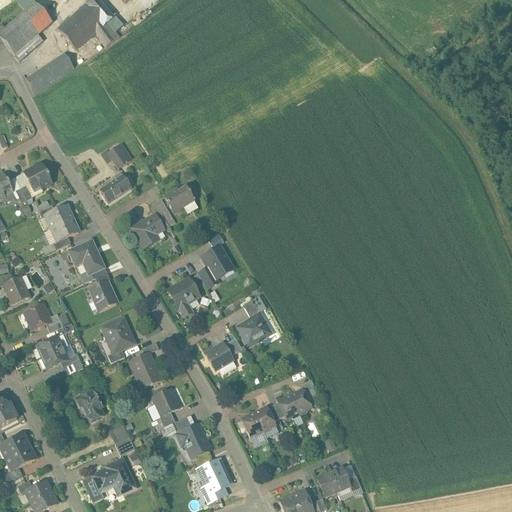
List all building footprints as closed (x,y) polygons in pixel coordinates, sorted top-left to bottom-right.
[(31,0),(17,0),(16,2),(25,12),(34,4),(31,0)] [(113,19),(96,0),(90,0),(85,4),(86,5),(80,10),(98,32),(108,23),(113,19)] [(25,12),(0,33),(0,40),(4,45),(14,56),(13,56),(19,63),(43,42),(37,36),(52,23),(35,3),(34,4),(25,12)] [(80,10),(57,30),(76,51),(96,33),(106,48),(119,38),(108,23),(98,32),(80,10)] [(64,55),(26,81),(34,96),(74,69),(64,55)] [(107,153),(107,154),(112,161),(126,151),(121,145),(107,153)] [(106,151),(100,155),(106,165),(112,161),(107,154),(107,153),(106,151)] [(126,151),(112,161),(115,166),(129,156),(126,151)] [(129,156),(115,166),(118,170),(132,161),(129,156)] [(41,165),(23,174),(34,195),(41,191),(51,185),(48,179),(48,178),(47,176),(41,165)] [(3,176),(0,177),(0,201),(12,195),(8,185),(9,185),(7,182),(6,182),(3,176)] [(122,177),(99,192),(108,205),(131,190),(122,177)] [(32,199),(26,187),(20,190),(26,202),(32,199)] [(187,189),(179,193),(178,191),(164,198),(168,205),(166,206),(167,208),(169,207),(173,214),(194,203),(187,189)] [(26,202),(20,190),(14,193),(21,205),(26,202)] [(175,225),(161,201),(155,204),(161,214),(167,224),(169,228),(175,225)] [(161,214),(155,204),(149,208),(154,216),(154,215),(156,217),(161,214)] [(19,209),(23,217),(31,212),(27,205),(19,209)] [(52,208),(38,214),(41,220),(45,218),(55,214),(52,208)] [(55,214),(45,218),(51,231),(73,221),(67,208),(55,214)] [(167,224),(161,214),(156,217),(162,227),(167,224)] [(154,216),(131,230),(143,250),(154,244),(151,238),(160,233),(164,231),(162,227),(156,217),(154,215),(154,216)] [(73,221),(51,231),(57,245),(67,240),(79,235),(73,221)] [(167,224),(162,227),(164,231),(160,233),(164,239),(172,234),(169,228),(167,224)] [(213,248),(223,241),(218,234),(208,241),(213,248)] [(57,245),(53,246),(56,252),(70,245),(67,240),(57,245)] [(94,249),(91,242),(69,253),(75,267),(76,267),(75,265),(81,262),(87,274),(88,277),(91,276),(104,270),(104,269),(97,255),(98,255),(95,248),(94,249)] [(220,249),(201,259),(207,270),(215,282),(233,271),(220,249)] [(7,265),(0,265),(0,274),(8,274),(7,265)] [(104,270),(91,276),(93,281),(95,280),(107,275),(104,269),(104,270)] [(215,282),(207,270),(199,275),(208,290),(217,285),(215,282)] [(87,274),(78,277),(82,286),(93,281),(91,276),(88,277),(87,274)] [(10,275),(0,279),(0,288),(3,287),(13,282),(10,275)] [(107,275),(95,280),(98,287),(106,283),(106,284),(110,282),(107,275)] [(197,276),(189,281),(195,292),(204,287),(197,276)] [(13,282),(3,287),(12,306),(29,298),(20,279),(13,282)] [(188,280),(167,292),(184,320),(192,315),(187,306),(199,299),(195,292),(189,281),(188,280)] [(98,287),(90,291),(100,313),(116,306),(106,284),(106,283),(98,287)] [(266,310),(259,297),(254,300),(261,313),(266,310)] [(254,300),(243,307),(250,319),(259,314),(261,313),(254,300)] [(41,306),(24,314),(33,332),(46,327),(50,325),(48,320),(41,306)] [(250,319),(235,329),(247,349),(271,335),(259,314),(250,319)] [(56,316),(48,320),(50,325),(46,327),(50,335),(57,332),(62,329),(56,316)] [(123,319),(101,330),(113,355),(116,354),(122,352),(135,345),(123,319)] [(62,329),(57,332),(59,338),(74,331),(71,325),(62,329)] [(57,338),(36,348),(41,359),(62,350),(57,338)] [(242,352),(235,340),(229,343),(232,348),(236,355),(242,352)] [(156,345),(143,351),(145,357),(149,355),(159,351),(156,345)] [(223,345),(205,355),(215,373),(233,363),(230,358),(226,351),(223,345)] [(232,348),(226,351),(230,358),(236,355),(232,348)] [(62,350),(41,359),(47,371),(61,364),(68,361),(67,361),(62,350)] [(122,352),(116,354),(113,355),(108,358),(111,365),(125,359),(122,352)] [(145,357),(129,364),(141,391),(161,382),(149,355),(145,357)] [(77,356),(67,361),(68,361),(61,364),(63,370),(80,362),(77,356)] [(63,370),(66,377),(83,369),(80,362),(63,370)] [(311,381),(300,387),(302,392),(302,391),(307,401),(317,395),(311,381)] [(92,391),(74,401),(79,410),(83,408),(86,414),(85,415),(89,423),(95,419),(96,421),(103,418),(99,410),(101,409),(98,404),(99,404),(92,391)] [(171,391),(152,399),(161,418),(162,418),(171,414),(180,410),(171,391)] [(302,392),(290,397),(299,417),(305,414),(306,412),(311,409),(307,401),(302,391),(302,392)] [(290,397),(277,403),(277,404),(284,418),(286,422),(291,419),(293,420),(299,417),(290,397)] [(9,405),(6,406),(5,404),(2,405),(1,402),(0,402),(0,428),(16,420),(9,405)] [(284,418),(277,404),(272,407),(279,420),(284,418)] [(279,420),(272,407),(267,410),(273,423),(279,420)] [(267,410),(266,409),(254,415),(263,435),(269,432),(270,429),(275,427),(273,423),(267,410)] [(171,414),(162,418),(161,418),(160,419),(164,429),(172,425),(175,424),(171,414)] [(254,415),(241,421),(241,422),(246,433),(250,439),(255,437),(257,438),(263,435),(254,415)] [(175,424),(172,425),(177,436),(192,429),(187,418),(175,424)] [(246,433),(241,422),(236,424),(241,435),(246,433)] [(177,436),(176,436),(182,448),(185,447),(192,461),(193,460),(208,453),(210,452),(198,426),(192,429),(177,436)] [(123,427),(109,433),(115,445),(129,439),(123,427)] [(6,444),(0,446),(0,449),(5,460),(28,449),(21,436),(6,444)] [(129,439),(115,445),(120,457),(135,451),(129,439)] [(28,449),(5,460),(11,472),(12,473),(18,470),(35,461),(28,449)] [(208,453),(193,460),(195,465),(211,458),(208,453)] [(211,458),(195,465),(198,471),(213,464),(211,458)] [(122,461),(112,466),(113,468),(92,477),(93,478),(100,494),(101,494),(119,486),(123,495),(135,490),(122,461)] [(198,471),(197,471),(208,495),(209,496),(217,493),(230,487),(219,461),(213,464),(198,471)] [(342,469),(329,475),(337,493),(349,488),(350,488),(347,481),(342,469)] [(18,470),(12,473),(11,472),(5,475),(10,485),(23,479),(18,470)] [(329,475),(316,480),(324,498),(337,493),(329,475)] [(93,478),(82,482),(92,504),(103,499),(101,494),(100,494),(93,478)] [(355,478),(347,481),(350,488),(349,488),(352,493),(360,490),(355,478)] [(29,482),(17,488),(21,495),(25,493),(25,492),(32,489),(29,482)] [(32,489),(25,492),(25,493),(31,504),(50,494),(44,482),(32,489)] [(305,492),(292,498),(297,511),(312,511),(310,505),(305,492)] [(217,493),(209,496),(208,495),(204,498),(207,506),(220,500),(217,493)] [(50,494),(31,504),(34,511),(43,511),(44,511),(56,506),(50,494)] [(297,511),(292,498),(279,503),(282,511),(297,511)] [(322,500),(316,503),(319,511),(324,511),(327,511),(322,500)] [(319,511),(316,503),(310,505),(312,511),(319,511)]
